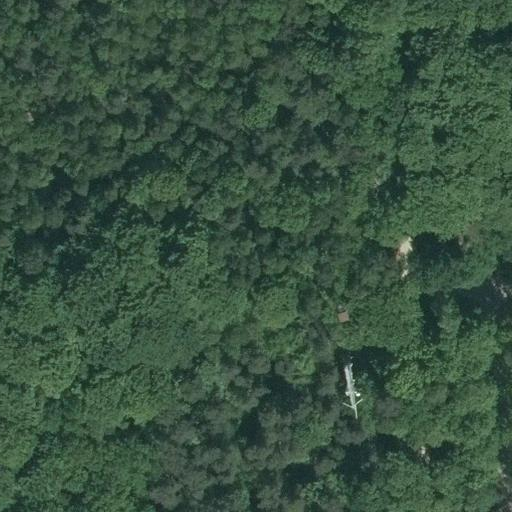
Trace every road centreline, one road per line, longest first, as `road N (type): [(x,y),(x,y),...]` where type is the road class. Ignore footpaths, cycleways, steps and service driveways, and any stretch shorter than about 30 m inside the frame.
road 1 (unclassified): [(0,318),(365,193),(393,173)]
road 2 (unclassified): [(427,511),(393,173)]
road 3 (unclassified): [(511,14),(435,18),(402,51),(401,148),(393,173)]
